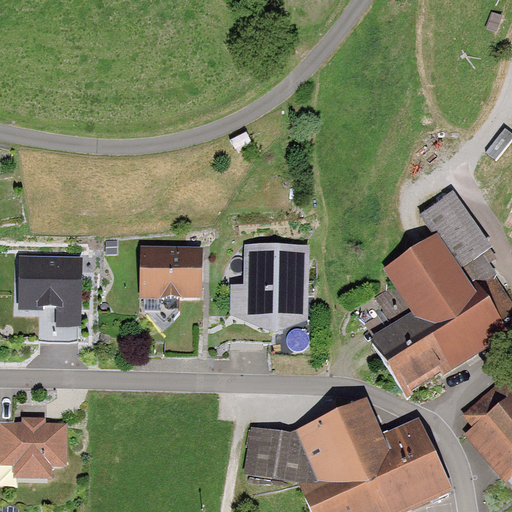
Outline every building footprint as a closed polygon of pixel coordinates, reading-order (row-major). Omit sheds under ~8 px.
[(503,136),(492,151),(501,157),(511,143),(503,136)] [(438,235),(461,269),(490,249),(492,248),(455,193),(420,217),(434,238),(438,235)] [(438,235),(434,238),(384,271),(393,285),(355,310),(374,338),(369,341),(407,399),(413,395),(411,392),(441,372),(444,377),(510,333),(502,321),(478,285),(473,288),(461,269),(438,235)] [(307,321),(307,246),(247,247),(247,286),(232,286),(232,315),(275,335),(307,321)] [(202,248),(141,247),(141,299),(202,299),(202,286),(202,248)] [(461,269),(473,288),(478,285),(494,274),(496,273),(490,264),(497,259),(490,249),(461,269)] [(82,327),(82,258),(21,258),(20,312),(44,312),(44,307),(57,307),(57,326),(82,327)] [(478,285),(502,321),(511,314),(511,300),(494,274),(478,285)] [(511,374),(465,417),(475,429),(466,436),(507,481),(511,476),(511,374)] [(310,511),(410,511),(454,493),(418,418),(383,434),(368,400),(298,430),(319,479),(307,485),(300,488),(310,511)] [(23,424),(2,423),(1,466),(17,467),(17,480),(51,481),(51,468),(67,469),(68,424),(46,423),(46,420),(23,419),(23,424)] [(251,428),(244,476),(307,485),(319,479),(298,430),(292,434),(251,428)]
